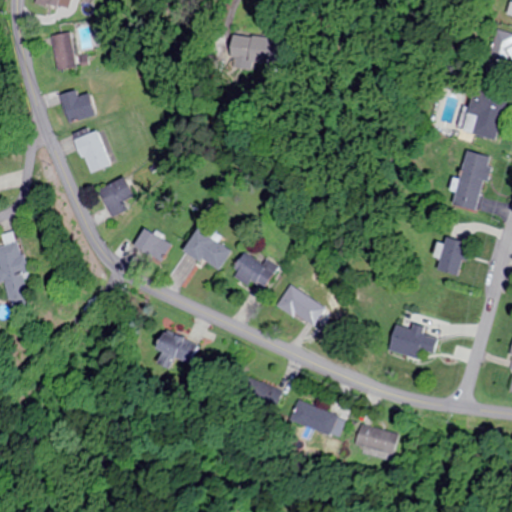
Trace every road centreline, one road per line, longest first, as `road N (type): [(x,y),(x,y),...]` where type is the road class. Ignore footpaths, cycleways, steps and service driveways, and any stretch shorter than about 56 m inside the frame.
road 1 (residential): [(22,0),(44,123),(96,234),(125,267),(350,376),(401,394),(511,413)]
road 2 (residential): [(145,162),(144,104),(193,25),(228,0)]
road 3 (residential): [(467,406),(511,244)]
